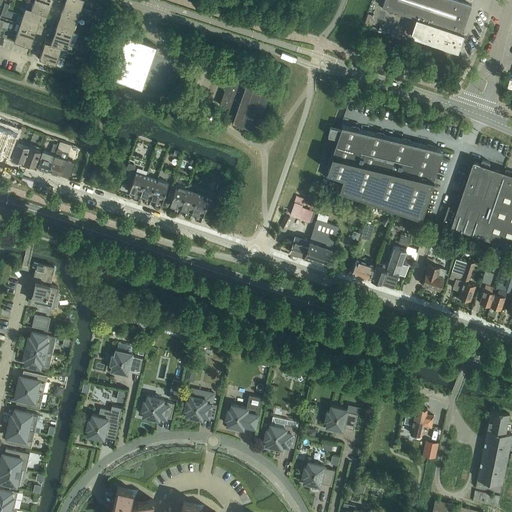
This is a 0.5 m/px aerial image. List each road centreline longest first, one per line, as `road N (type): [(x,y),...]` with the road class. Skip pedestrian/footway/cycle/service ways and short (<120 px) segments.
road 1 (secondary): [(511,374),(0,200)]
road 2 (residential): [(511,338),(0,164)]
road 3 (tertiary): [(474,113),(134,0)]
road 4 (residential): [(308,511),(267,462),(195,436),(120,454),(67,511)]
road 5 (residential): [(0,400),(25,266)]
